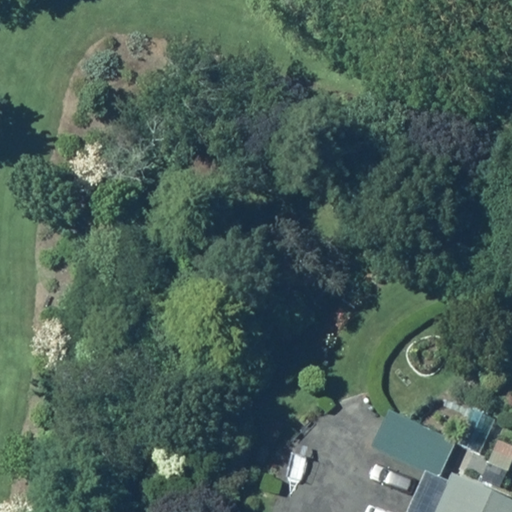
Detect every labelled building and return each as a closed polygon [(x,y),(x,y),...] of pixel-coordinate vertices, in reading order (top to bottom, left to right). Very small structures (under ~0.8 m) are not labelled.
[(497,419),(473,409),(459,443),(483,452),(497,419)] [(443,479),(459,443),(392,411),(375,446),(443,479)] [(511,445),(502,442),(491,463),(511,470),(511,445)] [(511,511),(511,496),(460,475),(442,511),(511,511)] [(282,511),(282,497),(254,497),(254,511),(282,511)]
